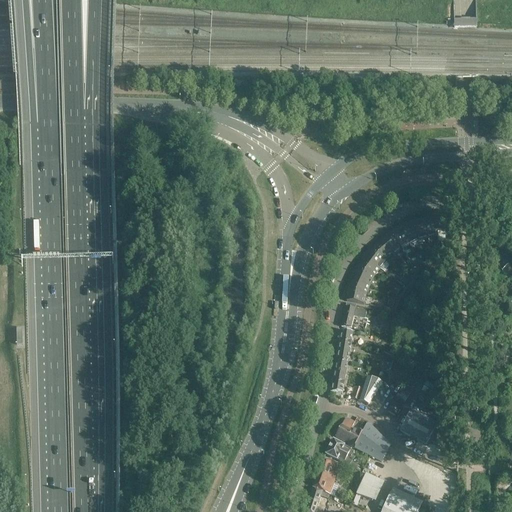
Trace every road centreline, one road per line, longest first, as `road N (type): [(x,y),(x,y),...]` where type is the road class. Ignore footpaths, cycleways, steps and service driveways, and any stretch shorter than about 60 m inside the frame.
road 1 (motorway): [(84,511),(73,112)]
road 2 (motorway): [(46,114),(57,511)]
road 3 (residential): [(292,511),(322,407),(334,297),(347,261),(390,219),(444,201)]
road 4 (tertiary): [(228,511),(273,392),(287,311)]
road 5 (tertiary): [(0,101),(199,112)]
road 6 (tertiary): [(511,141),(386,146),(331,172)]
road 7 (tertiary): [(349,188),(418,159),(511,153)]
road 8 (tertiary): [(199,112),(273,164),(289,228)]
road 9 (tertiary): [(331,172),(277,131),(199,112)]
road 10 (tertiary): [(199,112),(253,132),(320,184)]
road 11 (tertiary): [(287,311),(309,231),(335,198)]
